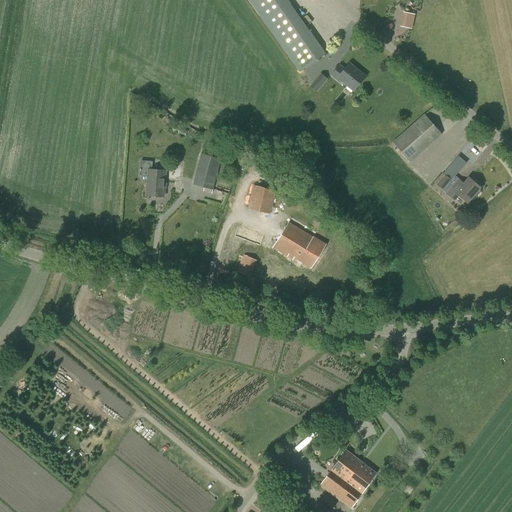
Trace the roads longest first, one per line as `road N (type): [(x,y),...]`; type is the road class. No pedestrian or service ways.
road 1 (tertiary): [(0,243),(300,328),(402,328)]
road 2 (unclassified): [(236,511),(301,437),(395,369),(402,328)]
road 3 (unclassified): [(511,149),(388,52),(336,0)]
